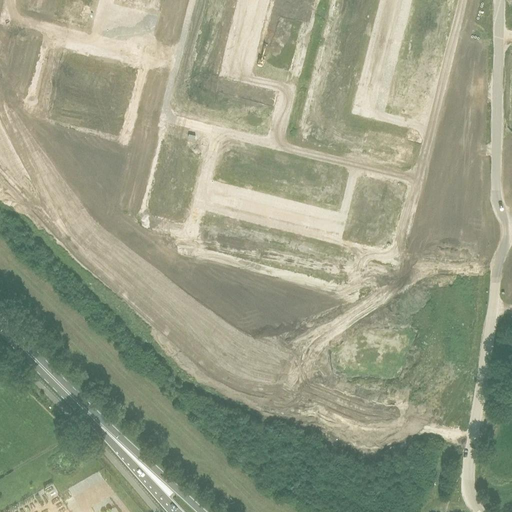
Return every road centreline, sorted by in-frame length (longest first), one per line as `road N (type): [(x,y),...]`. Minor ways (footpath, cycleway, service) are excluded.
road 1 (primary): [(201,511),(0,318)]
road 2 (primary): [(0,330),(173,511)]
road 3 (residential): [(460,0),(414,181),(354,165)]
road 4 (residential): [(500,0),(498,211),(511,221)]
road 5 (residential): [(201,194),(188,251),(351,294)]
road 6 (unclassified): [(479,511),(467,473),(492,308)]
road 7 (residential): [(354,165),(338,228),(201,194)]
road 8 (residential): [(254,0),(236,73),(288,89),(274,143)]
road 9 (residential): [(215,129),(163,116),(191,0)]
road 10 (residential): [(108,0),(96,41),(24,23),(10,0)]
